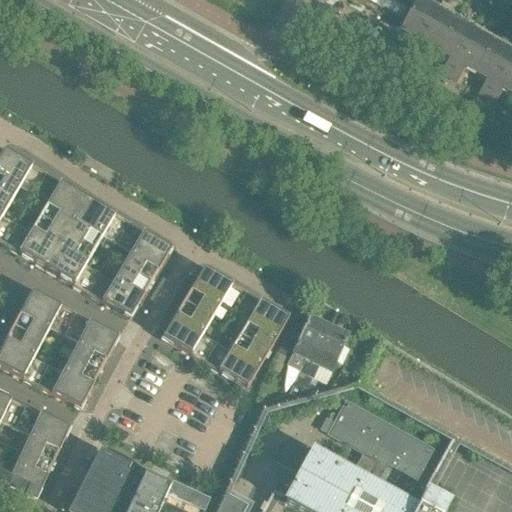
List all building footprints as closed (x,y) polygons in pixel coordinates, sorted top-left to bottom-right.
[(410,0),(364,0),(368,2),(369,0),(391,0),(406,8),(410,0)] [(402,53),(410,58),(438,8),(425,0),(417,0),(399,32),(410,39),(402,53)] [(427,48),(438,54),(458,19),(438,8),(410,58),(419,63),(427,48)] [(440,75),(448,79),(476,29),(458,19),(438,54),(448,60),(440,75)] [(465,69),(475,75),(495,40),(476,29),(448,79),(456,84),(465,69)] [(477,96),(485,100),(511,53),(511,49),(495,40),(475,75),(485,81),(477,96)] [(511,53),(485,100),(494,105),(502,91),(511,96),(511,53)] [(0,198),(10,205),(19,190),(33,198),(45,178),(13,159),(13,158),(2,151),(0,155),(0,198)] [(38,221),(65,237),(86,202),(73,194),(73,193),(63,187),(62,188),(45,178),(33,198),(47,206),(38,221)] [(0,246),(3,248),(15,228),(1,219),(10,205),(0,198),(0,246)] [(102,239),(116,247),(128,227),(111,217),(111,216),(101,209),(100,210),(86,202),(65,237),(93,254),(102,239)] [(44,272),(65,237),(38,221),(29,236),(15,228),(3,248),(20,258),(20,259),(31,266),(31,265),(44,272)] [(128,227),(116,247),(130,256),(121,270),(149,287),(166,258),(167,259),(172,252),(161,245),(160,246),(128,227)] [(44,272),(86,297),(98,277),(84,269),(93,254),(65,237),(44,272)] [(98,277),(86,297),(128,322),(149,287),(121,270),(112,285),(98,277)] [(199,278),(182,307),(210,323),(219,308),(233,317),(245,296),(213,277),(214,276),(203,270),(198,277),(199,278)] [(25,305),(12,331),(40,346),(48,331),(63,338),(74,318),(37,298),(37,297),(30,293),(24,304),(25,305)] [(262,307),(245,296),(233,317),(247,325),(238,340),(267,357),(287,322),(273,313),(274,312),(263,306),(262,307)] [(171,348),(203,367),(215,346),(201,338),(210,323),(182,307),(165,335),(164,335),(160,342),(171,349),(171,348)] [(111,337),(74,318),(63,338),(77,346),(69,361),(98,377),(112,350),(113,351),(119,340),(111,336),(111,337)] [(289,396),(296,399),(329,330),(308,320),(286,368),(299,374),(289,396)] [(329,330),(296,399),(297,399),(309,397),(313,387),(309,385),(311,381),(313,382),(325,387),(348,339),(329,330)] [(0,371),(36,390),(47,369),(32,362),(40,346),(12,331),(0,352),(0,371)] [(215,346),(203,367),(221,377),(220,378),(231,384),(231,383),(246,392),(267,357),(238,340),(229,355),(215,346)] [(47,369),(36,390),(73,409),(72,410),(80,414),(85,403),(84,403),(98,377),(69,361),(61,377),(47,369)] [(0,399),(0,425),(14,432),(24,411),(0,399)] [(286,442),(274,464),(289,472),(273,501),(293,511),(445,511),(449,504),(430,494),(427,492),(416,511),(413,511),(403,506),(432,452),(344,404),(327,437),(362,456),(350,477),(286,442)] [(22,455),(51,468),(64,442),(65,442),(70,431),(62,427),(62,428),(24,411),(14,432),(29,439),(22,455)] [(0,463),(0,489),(34,505),(51,468),(22,455),(14,470),(0,463)] [(71,511),(128,511),(143,480),(99,458),(71,511)] [(158,511),(165,498),(168,492),(165,490),(161,488),(146,482),(143,480),(128,511),(158,511)] [(182,511),(191,494),(171,485),(168,492),(165,498),(158,511),(182,511)] [(191,494),(182,511),(204,511),(209,502),(191,494)] [(216,511),(247,511),(249,510),(228,498),(224,496),(218,508),(216,511)]
